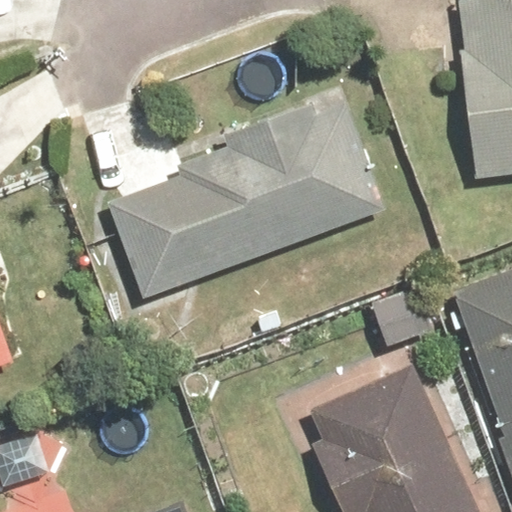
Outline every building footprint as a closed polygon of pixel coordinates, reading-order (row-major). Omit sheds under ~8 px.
[(511,0),(460,0),(470,199),(511,196),(511,0)] [(351,111),(102,207),(143,312),(392,216),(351,111)] [(511,274),(449,297),(511,472),(511,274)] [(0,322),(0,384),(20,377),(0,322)] [(480,511),(411,373),(303,427),(346,511),(480,511)]
